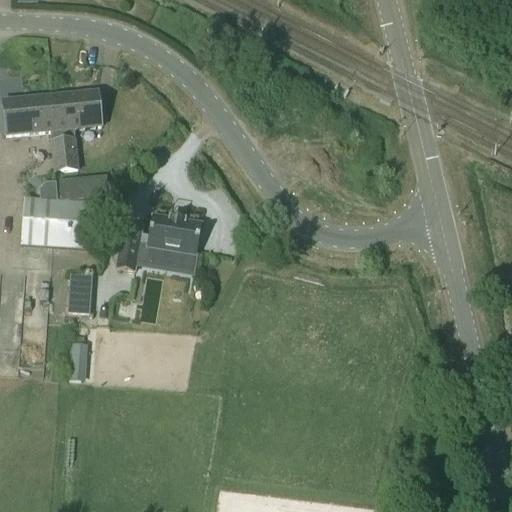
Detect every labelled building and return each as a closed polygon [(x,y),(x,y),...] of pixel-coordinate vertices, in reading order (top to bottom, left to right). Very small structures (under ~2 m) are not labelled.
[(96,95),(2,104),(6,140),(49,135),(53,177),(78,174),(74,133),(100,130),(96,95)] [(40,203),(23,202),(20,248),(86,253),(89,206),(56,204),(55,186),(45,187),(39,193),(40,203)] [(135,267),(164,272),(167,254),(195,259),(200,227),(183,224),(183,222),(169,220),(168,222),(151,219),(147,240),(140,238),(140,233),(122,230),(115,272),(133,275),(135,267)] [(38,304),(47,305),(48,294),(39,293),(38,304)] [(67,316),(87,318),(89,294),(69,293),(67,316)] [(83,348),(70,347),(67,383),(80,384),(83,348)]
